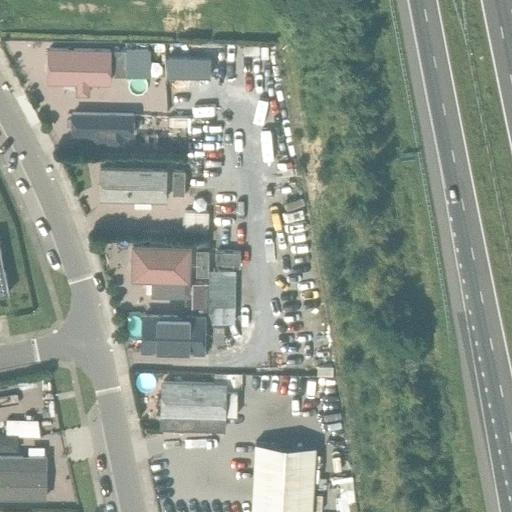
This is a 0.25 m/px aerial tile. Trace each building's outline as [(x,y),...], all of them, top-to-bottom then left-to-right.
[(114,83),(114,47),(50,46),(49,82),(78,82),(78,93),(91,94),(92,82),(114,83)] [(126,51),(116,51),(116,77),(126,77),(126,51)] [(90,143),(136,143),(136,112),(74,111),(73,135),(90,135),(90,143)] [(170,157),(90,158),(91,191),(170,190),(170,157)] [(185,170),(174,170),(173,194),(185,194),(185,170)] [(186,210),(185,227),(210,228),(211,211),(186,210)] [(189,247),(132,245),(130,281),(187,283),(189,247)] [(0,295),(9,293),(1,251),(0,251),(0,250),(0,295)] [(209,250),(197,250),(197,275),(209,276),(209,250)] [(205,316),(140,317),(141,356),(206,355),(205,316)] [(16,384),(16,405),(54,404),(53,390),(45,390),(45,383),(16,384)] [(218,391),(161,389),(159,425),(216,427),(218,391)] [(251,441),(248,511),(311,511),(316,445),(251,441)] [(42,451),(0,451),(0,497),(43,497),(42,451)]
